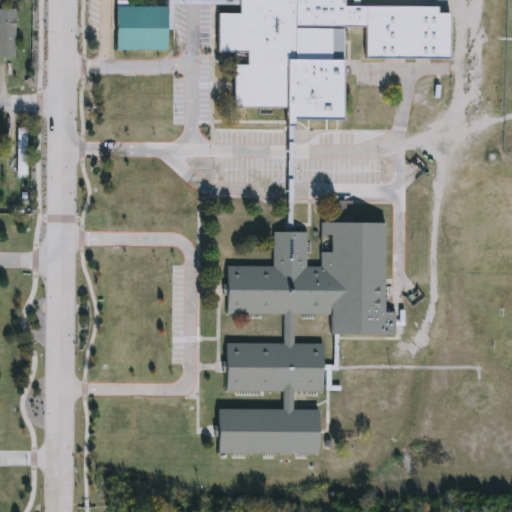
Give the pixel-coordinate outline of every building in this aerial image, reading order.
[(220,113),(221,0),(362,0),(362,11),(443,12),(442,64),(357,63),(357,29),(334,29),(333,114),(220,113)] [(163,8),(163,52),(111,51),(112,7),(163,8)] [(0,10),(14,10),(13,58),(0,58),(0,10)] [(428,131),(412,130),(414,91),(429,92),(428,131)] [(451,133),(435,133),(435,94),(451,94),(451,133)] [(14,177),(14,129),(26,129),(26,177),(14,177)] [(386,223),(386,336),(372,336),(372,345),(386,345),(386,364),(339,364),(339,371),(385,371),(385,402),(291,402),(291,411),(317,411),(317,454),(214,454),(214,410),(280,410),(280,392),(222,392),(222,343),(282,343),(282,316),(222,316),(222,267),(271,267),(271,233),(305,233),(305,268),(319,268),(319,223),(386,223)]
